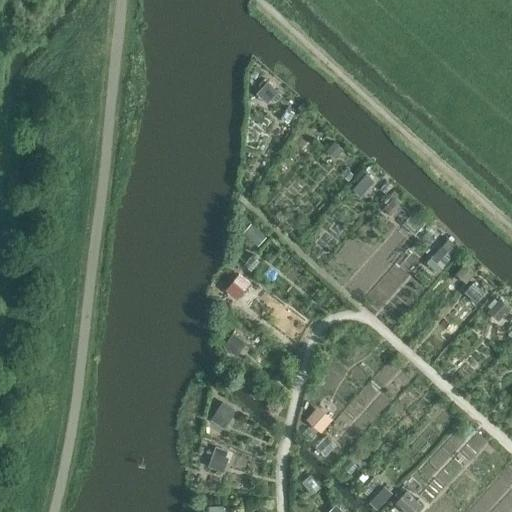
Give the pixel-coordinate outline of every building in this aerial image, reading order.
[(439,271),(460,245),(449,236),(427,262),(439,271)] [(240,271),(228,288),(238,296),(251,279),(240,271)] [(213,416),(226,424),(236,407),(224,400),(213,416)] [(322,430),(334,416),(319,404),(307,418),(322,430)] [(378,505),(392,492),(386,486),(372,499),(378,505)] [(395,502),(405,511),(413,511),(422,502),(407,489),(395,502)]
